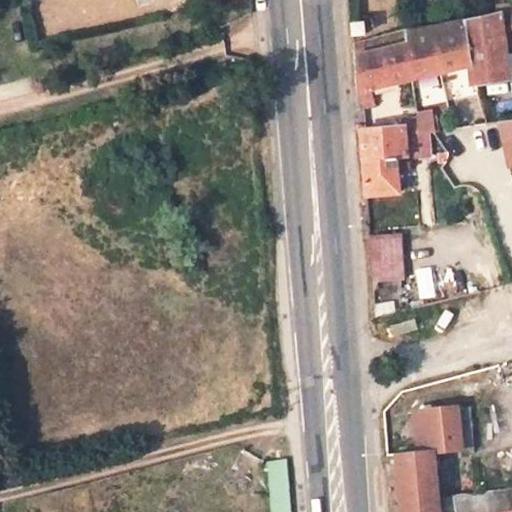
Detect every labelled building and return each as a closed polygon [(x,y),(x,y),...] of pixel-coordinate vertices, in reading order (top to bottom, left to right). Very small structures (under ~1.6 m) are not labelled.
[(475,85),(510,79),(506,48),(511,46),(511,4),(498,6),(499,12),(409,32),(407,24),(355,43),(359,93),(472,66),(475,85)] [(356,35),(356,24),(344,25),(345,36),(356,35)] [(413,82),(415,106),(445,104),(443,79),(413,82)] [(368,195),(399,192),(396,158),(429,154),(428,123),(406,124),(406,127),(363,130),(368,195)] [(371,282),(404,280),(402,232),(369,234),(371,282)] [(432,453),(475,448),(470,407),(416,412),(420,452),(398,455),(402,511),(471,511),(469,495),(437,498),(436,489),(435,478),(432,453)] [(434,468),(445,467),(443,452),(432,453),(434,468)] [(289,511),(286,460),(268,461),(270,511),(289,511)] [(436,489),(444,488),(443,477),(435,478),(436,489)] [(511,489),(469,495),(471,511),(495,511),(511,510),(511,489)]
